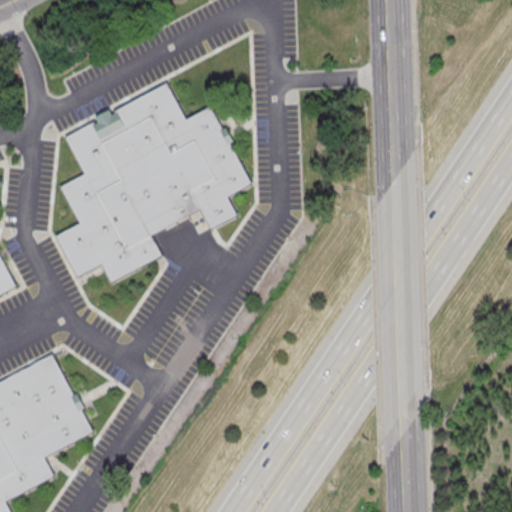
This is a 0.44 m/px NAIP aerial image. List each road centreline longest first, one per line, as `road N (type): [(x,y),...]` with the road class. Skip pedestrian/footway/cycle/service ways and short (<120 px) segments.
road 1 (motorway): [(406,257),(232,511)]
road 2 (secondary): [(405,431),(396,177)]
road 3 (motorway): [(269,511),(410,302)]
road 4 (motorway): [(511,100),(406,257)]
road 5 (motorway): [(410,302),(511,150)]
road 6 (secondary): [(396,177),(389,0)]
